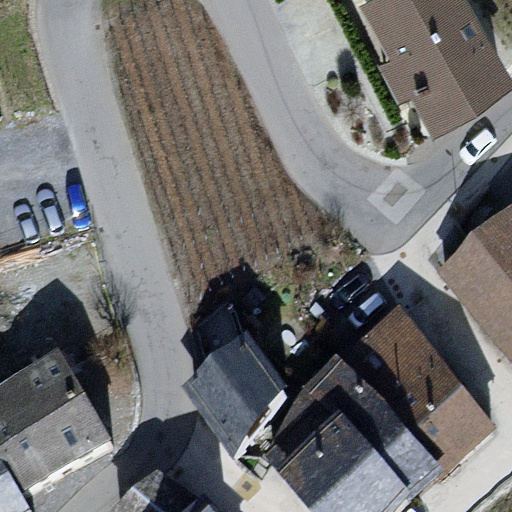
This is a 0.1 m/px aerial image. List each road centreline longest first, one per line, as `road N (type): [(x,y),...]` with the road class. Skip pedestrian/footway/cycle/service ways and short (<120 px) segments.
road 1 (unclassified): [(74,0),(70,43),(153,319),(161,385),(154,445),(88,511)]
road 2 (unclassified): [(511,108),(437,187),(386,219),(345,198),(302,150),(236,0)]
